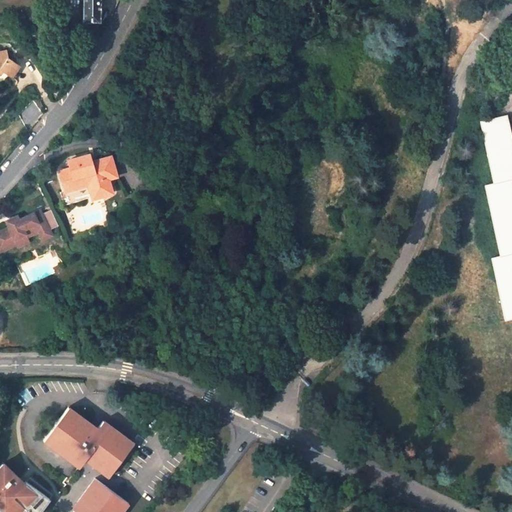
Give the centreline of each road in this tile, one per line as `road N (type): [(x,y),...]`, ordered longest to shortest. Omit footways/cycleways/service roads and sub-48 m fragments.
road 1 (tertiary): [(0,364),(131,372),(255,422)]
road 2 (tertiary): [(0,185),(69,106),(133,0)]
road 3 (tertiary): [(255,422),(446,511)]
road 4 (unknown): [(26,155),(88,143),(115,158),(132,185)]
